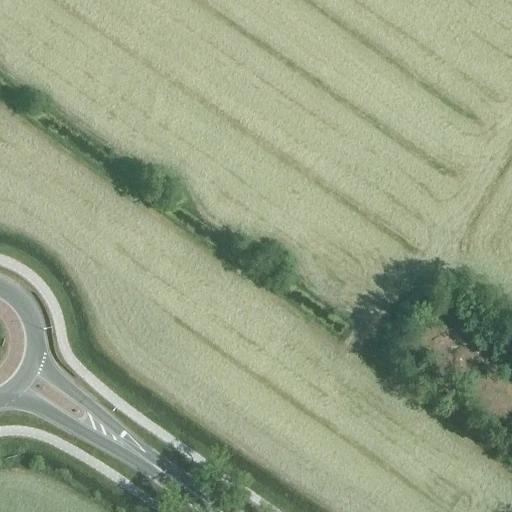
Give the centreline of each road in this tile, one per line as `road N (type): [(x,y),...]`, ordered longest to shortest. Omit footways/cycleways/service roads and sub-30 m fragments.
road 1 (primary): [(6,395),(103,445),(122,446)]
road 2 (primary): [(122,446),(114,429),(34,356)]
